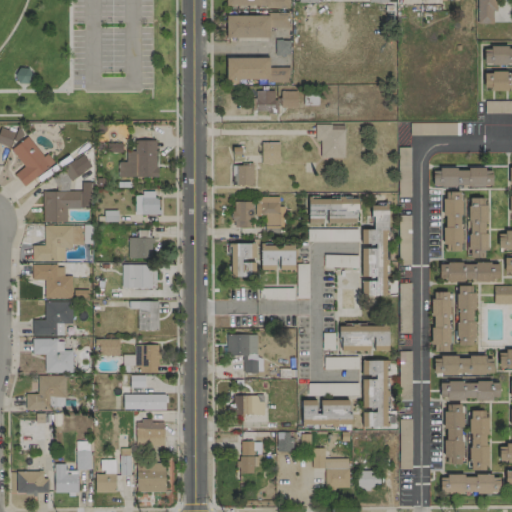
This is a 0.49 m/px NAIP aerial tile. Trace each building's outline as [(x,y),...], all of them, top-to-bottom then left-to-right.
[(476,0),(476,23),(492,23),(492,12),(495,12),(495,0),(476,0)] [(268,28),(288,27),(288,12),(268,13),(268,28)] [(225,38),(268,37),(267,15),(225,16),(225,38)] [(511,64),(511,46),(482,47),(482,65),(511,64)] [(225,80),(288,80),(288,68),(268,67),(268,58),(225,57),(225,80)] [(511,72),(482,72),(482,90),(511,89),(511,72)] [(275,112),(275,91),(254,91),(254,112),(275,112)] [(295,91),(279,92),(280,107),(295,107),(295,91)] [(511,100),(493,100),(493,102),(485,102),(485,112),(511,113),(511,100)] [(343,157),(343,124),(314,125),(314,140),(319,140),(320,158),(343,157)] [(0,144),(8,147),(14,133),(0,127),(0,144)] [(23,166),(13,175),(24,187),(53,161),(41,147),(38,150),(26,136),(9,150),(23,166)] [(155,141),(133,140),(133,152),(125,152),(125,162),(118,162),(118,177),(155,177),(155,141)] [(278,143),(260,142),(260,164),(278,164),(278,143)] [(91,167),(82,154),(62,167),(70,180),(91,167)] [(252,185),(251,164),(232,164),(232,185),(252,185)] [(491,186),(491,168),(431,169),(432,187),(491,186)] [(42,222),(65,222),(65,208),(89,208),(89,182),(80,182),(81,191),(42,191),(42,222)] [(460,192),(442,192),(443,252),(460,251),(460,192)] [(156,215),(157,193),(133,193),(133,214),(156,215)] [(255,216),(264,216),(264,230),(279,230),(278,196),(255,197),(255,216)] [(307,224),(356,223),(356,198),(307,198),(307,224)] [(252,202),(232,202),(232,227),(252,227),(252,202)] [(360,229),(360,296),(385,296),(385,205),(370,205),(371,229),(360,229)] [(63,260),(62,246),(82,246),(82,225),(42,226),(43,245),(31,245),(31,261),(63,260)] [(511,249),(511,231),(497,232),(497,250),(511,249)] [(151,258),(151,238),(127,237),(126,258),(151,258)] [(254,243),(230,244),(231,277),(254,277),(254,243)] [(292,270),(293,245),(259,245),(259,270),(292,270)] [(511,274),(511,256),(503,256),(503,274),(511,274)] [(438,263),(438,281),(498,281),(497,263),(438,263)] [(120,288),(155,289),(155,265),(120,264),(120,288)] [(44,280),(43,298),(71,298),(71,276),(62,276),(63,265),(31,265),(31,280),(44,280)] [(471,344),(457,345),(456,337),(455,337),(455,322),(456,322),(457,308),(455,308),(455,294),(456,294),(456,285),(466,285),(466,292),(473,292),(474,309),(471,309),(471,321),(474,321),(473,338),(471,338),(471,344)] [(511,304),(510,285),(492,286),(493,304),(511,304)] [(447,351),(437,352),(436,345),(429,344),(430,327),(432,327),(432,316),(430,316),(429,299),(435,299),(435,292),(446,292),(446,300),(448,300),(448,314),(446,314),(446,328),(449,329),(449,343),(447,343),(447,351)] [(31,335),(62,335),(62,324),(71,323),(71,301),(43,302),(43,319),(31,320),(31,335)] [(157,330),(157,301),(128,301),(128,309),(136,309),(136,330),(157,330)] [(387,350),(387,325),(337,326),(338,351),(387,350)] [(242,356),(242,373),(261,372),(261,358),(255,358),(255,334),(225,335),(226,356),(242,356)] [(44,373),(71,373),(71,350),(62,350),(62,339),(31,339),(31,354),(44,354),(44,373)] [(118,339),(98,339),(98,356),(118,355),(118,339)] [(134,345),(134,373),(157,373),(157,344),(134,345)] [(511,368),(511,350),(497,350),(497,369),(511,368)] [(491,373),(491,362),(483,362),(483,355),(467,356),(468,358),(456,358),(456,356),(438,355),(439,362),(432,362),(432,373),(440,373),(440,375),(455,375),(455,373),(468,373),(468,374),(483,374),(483,372),(491,373)] [(387,360),(361,361),(360,374),(373,374),(374,379),(361,379),(361,407),(374,407),(374,412),(361,413),(360,426),(386,426),(386,423),(384,423),(384,396),(387,396),(386,390),(384,390),(384,363),(387,363),(387,360)] [(64,375),(36,376),(36,393),(24,394),(25,410),(48,409),(47,397),(64,397),(64,375)] [(439,396),(445,396),(445,400),(461,400),(462,398),(474,397),(474,400),(490,400),(490,397),(497,397),(498,383),(491,383),(491,385),(488,385),(487,381),(475,381),(475,383),(473,383),(473,386),(470,387),(470,383),(462,383),(462,386),(459,386),(458,381),(447,381),(446,384),(439,384),(439,396)] [(164,410),(164,395),(122,394),(122,410),(164,410)] [(232,396),(232,407),(227,407),(227,415),(262,415),(262,395),(232,396)] [(349,424),(336,424),(336,426),(330,426),(330,424),(303,424),(303,426),(300,426),(300,400),(314,400),(314,414),(320,414),(319,400),(347,400),(347,413),(350,414),(349,424)] [(459,464),(459,456),(461,455),(461,441),(459,441),(458,428),(461,427),(461,413),(459,412),(459,404),(449,404),(449,412),(442,411),(442,428),(444,428),(445,440),(442,440),(443,456),(448,456),(449,464),(459,464)] [(483,469),(470,470),(470,460),(468,458),(467,447),(470,447),(470,434),(467,433),(467,419),(469,419),(469,411),(480,410),(480,417),(486,417),(487,434),(484,434),(484,446),(486,446),(486,463),(483,463),(483,469)] [(163,421),(135,420),(134,447),(162,447),(163,421)] [(290,451),(290,432),(276,432),(276,451),(290,451)] [(254,473),(255,450),(259,450),(260,442),(240,441),(239,456),(236,456),(235,473),(254,473)] [(74,450),(74,470),(88,469),(87,442),(80,442),(80,450),(74,450)] [(511,461),(511,444),(498,445),(498,462),(511,461)] [(347,488),(346,458),(323,459),(323,448),(310,448),(311,469),(323,468),(323,488),(347,488)] [(118,455),(119,474),(129,474),(128,454),(118,455)] [(136,492),(164,492),(163,462),(135,462),(136,492)] [(76,470),(64,470),(64,463),(53,463),(53,494),(76,494),(76,470)] [(114,492),(114,469),(104,469),(104,474),(93,474),(94,493),(114,492)] [(41,471),(15,472),(15,494),(47,493),(47,478),(41,478),(41,471)] [(372,490),(373,471),(356,471),(355,490),(372,490)] [(496,481),(491,481),(490,474),(474,474),(474,476),(462,477),(462,474),(445,474),(445,480),(439,480),(439,491),(447,492),(447,494),(461,494),(461,491),(475,491),(475,494),(490,493),(490,491),(496,491),(496,481)]
